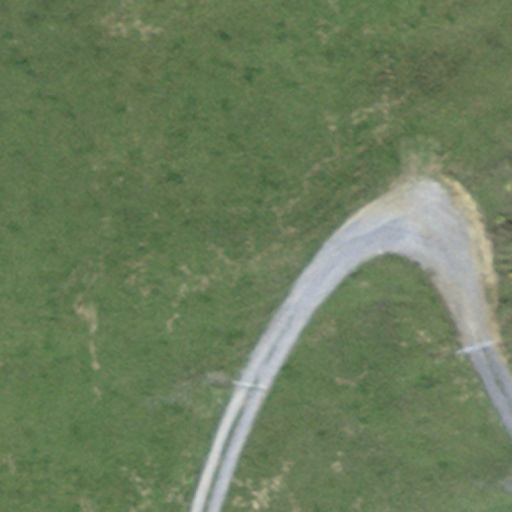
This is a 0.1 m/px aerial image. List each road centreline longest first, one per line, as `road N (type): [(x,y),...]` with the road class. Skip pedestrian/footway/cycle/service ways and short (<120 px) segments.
road 1 (track): [(349,262),(240,430),(220,511)]
road 2 (track): [(511,398),(420,246),(349,262)]
